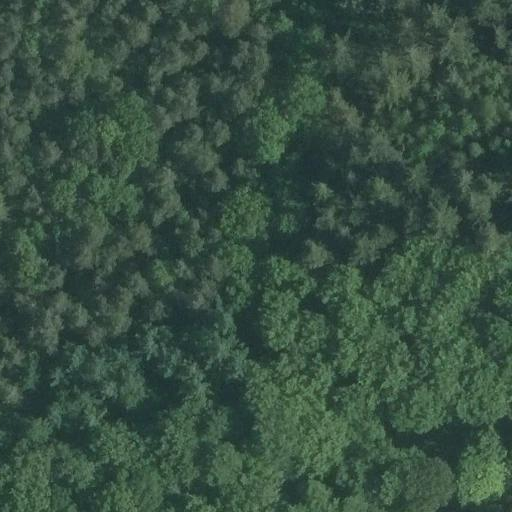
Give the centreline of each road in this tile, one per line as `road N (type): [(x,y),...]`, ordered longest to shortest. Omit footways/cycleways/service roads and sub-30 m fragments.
road 1 (track): [(239,484),(304,0)]
road 2 (tertiary): [(137,511),(511,411)]
